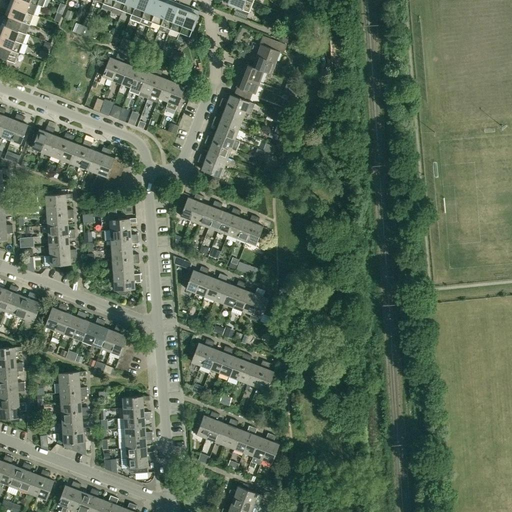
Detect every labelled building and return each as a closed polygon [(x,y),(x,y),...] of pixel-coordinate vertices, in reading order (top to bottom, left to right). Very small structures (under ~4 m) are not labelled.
[(12,0),(15,1),(13,6),(33,14),(37,4),(25,0),(12,0)] [(115,0),(113,6),(122,10),(126,0),(115,0)] [(126,0),(122,10),(132,13),(137,0),(126,0)] [(137,0),(132,13),(130,19),(140,22),(148,0),(137,0)] [(148,0),(140,22),(149,26),(152,21),(151,21),(159,0),(148,0)] [(150,26),(159,29),(169,4),(164,2),(164,0),(159,0),(151,21),(152,21),(150,26)] [(249,11),(253,2),(248,0),(225,0),(224,2),(249,11)] [(159,29),(161,24),(170,28),(180,4),(175,2),(174,6),(169,4),(159,29)] [(62,14),(66,5),(60,3),(57,11),(57,12),(62,14)] [(170,28),(180,32),(188,11),(183,9),(184,6),(180,4),(170,28)] [(7,10),(6,14),(30,24),(33,14),(13,6),(11,11),(7,10)] [(190,36),(199,11),(194,9),(193,13),(188,11),(180,32),(190,36)] [(67,10),(64,17),(69,19),(70,18),(71,18),(73,14),(71,13),(72,12),(67,10)] [(8,20),(6,25),(26,33),(30,24),(6,14),(4,19),(8,20)] [(0,29),(0,28),(0,33),(22,43),(26,33),(6,25),(4,30),(0,29)] [(0,44),(19,52),(22,43),(0,33),(0,39),(0,40),(0,44)] [(262,44),(258,55),(257,56),(275,62),(279,51),(283,53),(286,45),(262,36),(260,43),(262,44)] [(0,56),(15,62),(19,52),(0,44),(0,56)] [(46,52),(40,50),(38,56),(44,58),(46,52)] [(170,59),(169,60),(180,64),(181,63),(184,54),(173,50),(172,54),(170,59)] [(102,76),(112,79),(121,55),(118,53),(115,59),(109,57),(102,76)] [(255,62),(253,66),(253,67),(263,70),(263,71),(271,74),(275,62),(257,56),(258,55),(251,53),(249,59),(255,62)] [(112,79),(121,83),(128,64),(123,62),(126,56),(121,55),(112,79)] [(121,83),(131,87),(129,91),(140,62),(136,60),(134,66),(128,64),(121,83)] [(129,91),(138,94),(147,71),(142,69),(144,63),(140,62),(129,91)] [(238,66),(235,73),(259,82),(263,71),(263,70),(253,67),(253,66),(246,63),(244,68),(238,66)] [(138,94),(140,90),(149,94),(159,69),(155,67),(153,73),(147,71),(138,94)] [(163,71),(159,69),(149,94),(150,94),(148,99),(157,103),(159,98),(159,97),(166,78),(161,76),(163,71)] [(254,93),(259,82),(235,73),(233,79),(239,81),(237,87),(241,88),(238,95),(250,99),(253,92),(254,93)] [(171,81),(166,78),(159,97),(159,98),(168,101),(178,76),(174,75),(171,81)] [(182,78),(178,76),(168,101),(178,105),(179,101),(182,102),(185,95),(182,94),(185,86),(179,84),(182,78)] [(222,98),(221,102),(245,111),(249,101),(230,94),(228,100),(222,98)] [(282,114),(290,117),(298,97),(290,94),(282,114)] [(221,102),(219,105),(225,108),(223,113),(242,120),(245,111),(221,102)] [(0,112),(0,135),(1,136),(9,117),(3,115),(6,109),(2,108),(0,112)] [(267,115),(276,119),(278,113),(270,110),(267,115)] [(152,116),(144,112),(141,119),(149,123),(152,116)] [(1,136),(11,140),(20,115),(17,113),(14,119),(9,117),(1,136)] [(215,116),(213,120),(238,130),(242,120),(223,113),(221,119),(215,116)] [(11,140),(21,143),(22,139),(26,140),(29,133),(25,132),(28,124),(22,122),(25,116),(20,115),(11,140)] [(137,120),(130,117),(128,123),(134,126),(137,120)] [(213,120),(212,124),(218,126),(216,132),(235,139),(238,130),(213,120)] [(175,134),(178,127),(178,126),(171,123),(167,131),(175,134)] [(39,129),(32,148),(41,151),(51,127),(47,125),(45,131),(39,129)] [(41,151),(51,155),(58,136),(53,134),(55,128),(51,127),(41,151)] [(263,130),(261,137),(268,140),(270,135),(272,136),(273,132),(270,131),(269,133),(263,130)] [(51,155),(60,159),(70,134),(66,132),(63,138),(58,136),(51,155)] [(208,135),(206,139),(231,148),(235,139),(216,132),(214,137),(208,135)] [(60,159),(70,162),(77,143),(71,141),(74,135),(70,134),(60,159)] [(70,162),(79,166),(89,141),(84,139),(82,145),(77,143),(70,162)] [(206,139),(205,143),(211,145),(209,150),(228,158),(231,148),(206,139)] [(79,166),(88,169),(95,150),(90,148),(92,142),(89,141),(79,166)] [(88,169),(98,173),(107,148),(103,147),(101,153),(95,150),(88,169)] [(111,168),(113,162),(114,158),(109,156),(111,150),(107,148),(98,173),(107,177),(109,173),(111,168)] [(206,156),(201,154),(199,157),(224,167),(228,158),(209,150),(206,156)] [(115,156),(114,158),(113,162),(124,166),(126,160),(115,156)] [(199,157),(198,161),(204,163),(201,169),(220,177),(224,167),(199,157)] [(253,158),(251,164),(256,166),(255,168),(259,170),(262,160),(259,159),(258,160),(253,158)] [(122,172),(124,166),(113,162),(111,168),(122,172)] [(8,173),(8,168),(0,169),(0,179),(3,179),(2,173),(8,173)] [(120,178),(122,172),(111,168),(109,173),(120,178)] [(118,183),(120,178),(109,173),(107,177),(106,179),(118,183)] [(0,179),(0,189),(10,189),(9,184),(3,185),(3,179),(0,179)] [(115,189),(118,183),(106,179),(104,184),(115,189)] [(113,194),(115,189),(104,184),(102,190),(113,194)] [(0,189),(0,199),(4,199),(4,193),(10,193),(10,189),(0,189)] [(72,193),(46,195),(46,205),(67,204),(66,198),(72,197),(72,193)] [(200,195),(196,193),(194,199),(188,197),(180,216),(190,220),(200,195)] [(190,220),(200,223),(207,204),(201,202),(204,196),(200,195),(190,220)] [(0,199),(0,209),(11,209),(11,204),(5,205),(4,199),(0,199)] [(212,206),(207,204),(200,223),(209,227),(219,202),(215,200),(212,206)] [(209,227),(218,230),(226,211),(220,209),(222,203),(219,202),(209,227)] [(46,205),(47,215),(73,213),(73,209),(67,210),(67,204),(46,205)] [(231,213),(226,211),(218,230),(228,234),(237,209),(233,207),(231,213)] [(0,209),(0,219),(6,219),(5,213),(11,213),(11,209),(0,209)] [(228,234),(237,237),(244,219),(239,216),(241,210),(237,209),(228,234)] [(47,215),(48,225),(68,224),(68,218),(74,217),(73,213),(47,215)] [(250,221),(244,219),(237,237),(247,241),(256,216),(252,215),(250,221)] [(256,245),(263,226),(257,224),(260,218),(256,216),(247,241),(256,245)] [(136,222),(136,218),(130,218),(110,219),(110,229),(131,228),(130,222),(136,222)] [(0,219),(0,229),(13,228),(12,224),(6,225),(6,219),(0,219)] [(48,225),(48,235),(75,233),(75,229),(68,230),(68,224),(48,225)] [(0,239),(7,239),(7,233),(13,232),(13,228),(0,229),(0,239)] [(110,229),(111,240),(138,238),(137,234),(131,234),(131,228),(110,229)] [(48,235),(49,245),(69,243),(69,237),(75,237),(75,233),(48,235)] [(111,240),(112,250),(132,248),(132,242),(138,242),(138,238),(111,240)] [(192,243),(190,248),(196,250),(198,244),(193,242),(192,244),(192,243)] [(49,245),(50,255),(76,253),(76,249),(70,249),(69,243),(49,245)] [(201,245),(199,251),(200,251),(199,252),(206,255),(206,254),(207,254),(209,248),(201,245)] [(112,250),(112,260),(139,258),(139,254),(132,254),(132,248),(112,250)] [(212,248),(210,252),(212,253),(211,256),(218,259),(221,252),(212,248)] [(51,265),(71,264),(70,258),(77,257),(76,253),(50,255),(51,265)] [(112,260),(113,270),(133,268),(133,262),(139,262),(139,258),(112,260)] [(192,271),(189,280),(186,288),(195,292),(205,267),(201,266),(199,272),(193,269),(192,271)] [(209,269),(205,267),(195,292),(205,296),(212,277),(207,275),(209,269)] [(113,270),(114,280),(140,278),(140,274),(134,274),(133,268),(113,270)] [(218,279),(212,277),(205,296),(214,299),(224,275),(220,273),(218,279)] [(214,299),(224,303),(231,284),(225,282),(228,276),(224,275),(214,299)] [(129,291),(129,289),(135,288),(134,282),(141,282),(140,278),(114,280),(115,290),(118,290),(118,291),(119,293),(120,294),(122,295),(125,294),(127,294),(128,292),(129,291)] [(236,286),(231,284),(224,303),(233,306),(242,282),(239,280),(236,286)] [(233,306),(242,310),(250,291),(244,289),(246,283),(242,282),(233,306)] [(9,290),(3,288),(0,296),(0,308),(5,310),(15,286),(11,284),(9,290)] [(5,310),(15,314),(22,295),(16,293),(19,287),(15,286),(5,310)] [(255,293),(250,291),(242,310),(252,313),(261,289),(257,287),(255,293)] [(268,299),(269,298),(263,296),(265,290),(261,289),(252,313),(261,317),(263,312),(268,299)] [(28,297),(22,295),(15,314),(24,318),(34,293),(30,291),(28,297)] [(34,321),(41,302),(35,300),(37,294),(34,293),(24,318),(34,321)] [(268,299),(263,312),(270,315),(275,302),(268,299)] [(52,307),(45,326),(54,329),(64,305),(60,303),(58,309),(52,307)] [(54,329),(64,333),(71,314),(66,312),(68,306),(64,305),(54,329)] [(77,316),(71,314),(64,333),(73,337),(83,312),(79,310),(77,316)] [(196,312),(190,310),(187,318),(194,320),(196,312)] [(73,337),(83,340),(90,321),(84,319),(87,313),(83,312),(73,337)] [(95,323),(90,321),(83,340),(92,344),(101,319),(97,317),(95,323)] [(105,320),(101,319),(92,344),(101,347),(109,328),(103,326),(105,320)] [(114,331),(109,328),(101,347),(111,351),(120,326),(116,325),(114,331)] [(122,334),(124,328),(120,326),(111,351),(120,355),(122,351),(124,346),(126,340),(127,336),(122,334)] [(128,334),(127,336),(126,340),(137,344),(140,338),(128,334)] [(198,342),(191,361),(201,365),(211,340),(207,339),(204,344),(198,342)] [(135,350),(137,344),(126,340),(124,346),(135,350)] [(210,368),(218,349),(219,347),(213,345),(214,341),(211,340),(201,365),(210,368)] [(133,356),(135,350),(124,346),(122,351),(133,356)] [(223,352),(218,349),(210,368),(220,372),(229,347),(225,346),(223,352)] [(22,350),(21,347),(15,347),(0,347),(0,358),(16,357),(15,351),(22,350)] [(220,372),(229,375),(236,357),(231,355),(233,349),(229,347),(220,372)] [(122,351),(120,355),(119,357),(131,361),(133,356),(122,351)] [(242,359),(236,357),(229,375),(238,379),(248,354),(244,353),(242,359)] [(238,379),(248,383),(255,364),(249,362),(252,356),(248,354),(238,379)] [(0,358),(0,367),(23,366),(22,362),(16,363),(16,357),(0,358)] [(119,357),(117,362),(129,367),(131,361),(119,357)] [(260,366),(255,364),(248,383),(257,386),(267,361),(263,360),(260,366)] [(268,369),(270,363),(267,361),(257,386),(267,390),(274,371),(268,369)] [(99,362),(97,368),(103,370),(105,365),(99,362)] [(115,368),(126,373),(129,367),(117,362),(115,368)] [(0,367),(0,378),(17,377),(17,371),(23,370),(23,366),(0,367)] [(85,375),(85,371),(79,372),(79,371),(59,373),(59,383),(80,382),(79,375),(85,375)] [(18,383),(17,377),(0,378),(0,388),(24,386),(24,382),(18,383)] [(59,383),(60,393),(87,391),(86,387),(80,387),(80,382),(59,383)] [(0,388),(0,398),(19,397),(18,391),(24,390),(24,386),(0,388)] [(60,393),(61,403),(81,401),(81,395),(87,395),(87,391),(60,393)] [(149,399),(149,395),(123,397),(123,407),(143,406),(143,400),(149,399)] [(0,398),(0,408),(26,406),(25,402),(19,403),(19,397),(0,398)] [(61,403),(62,413),(88,411),(88,407),(82,407),(81,401),(61,403)] [(20,411),(26,410),(26,406),(0,408),(0,418),(20,417),(20,411)] [(123,407),(124,418),(151,416),(150,411),(144,412),(143,406),(123,407)] [(62,413),(62,423),(83,421),(82,415),(88,415),(88,411),(62,413)] [(196,434),(206,437),(216,412),(212,411),(210,417),(204,415),(201,421),(196,434)] [(206,437),(215,441),(223,422),(217,420),(220,414),(216,412),(206,437)] [(124,418),(125,428),(145,426),(145,420),(151,419),(151,416),(124,418)] [(228,424),(223,422),(215,441),(225,444),(235,420),(231,418),(228,424)] [(198,420),(193,432),(196,434),(201,421),(198,420)] [(225,444),(234,448),(241,429),(236,427),(238,421),(235,420),(225,444)] [(62,423),(63,433),(90,431),(89,427),(83,427),(83,421),(62,423)] [(247,431),(241,429),(234,448),(244,451),(253,427),(249,425),(247,431)] [(125,428),(126,437),(152,436),(152,431),(145,432),(145,426),(125,428)] [(244,451),(253,455),(260,436),(255,434),(257,428),(253,427),(244,451)] [(82,442),(84,442),(84,435),(90,435),(90,431),(63,433),(64,443),(82,442)] [(266,438),(260,436),(253,455),(262,459),(272,434),(268,433),(266,438)] [(273,441),(276,435),(272,434),(262,459),(272,462),(279,444),(273,441)] [(126,437),(126,447),(146,446),(146,440),(152,439),(152,436),(126,437)] [(83,453),(82,442),(64,443),(64,447),(83,454),(83,453)] [(147,452),(146,446),(126,447),(126,448),(120,448),(121,458),(127,457),(154,455),(153,451),(147,452)] [(0,480),(9,456),(5,455),(3,460),(0,459),(0,480)] [(154,459),(154,455),(127,457),(128,469),(129,471),(130,472),(132,473),(148,472),(148,460),(154,459)] [(11,464),(13,458),(9,456),(0,480),(0,481),(9,485),(16,466),(11,464)] [(22,468),(16,466),(9,485),(18,488),(28,463),(24,462),(22,468)] [(32,465),(28,463),(18,488),(28,492),(35,473),(29,471),(32,465)] [(41,475),(35,473),(28,492),(37,495),(47,471),(43,469),(41,475)] [(47,499),(54,480),(48,478),(50,472),(47,471),(37,495),(47,499)] [(65,484),(58,503),(63,506),(68,507),(77,482),(73,481),(71,487),(65,484)] [(68,507),(77,511),(84,492),(79,490),(81,484),(77,482),(68,507)] [(236,491),(230,489),(229,493),(253,502),(257,493),(238,486),(236,491)] [(90,494),(84,492),(77,511),(80,511),(87,511),(96,489),(92,488),(90,494)] [(87,511),(97,511),(103,499),(97,497),(100,491),(96,489),(87,511)] [(229,493),(227,497),(233,499),(231,504),(250,511),(253,502),(229,493)] [(109,501),(103,499),(97,511),(108,511),(115,497),(111,495),(109,501)] [(108,511),(119,511),(122,506),(116,504),(118,498),(115,497),(108,511)] [(13,502),(12,505),(10,510),(15,511),(20,511),(23,506),(13,502)] [(127,508),(122,506),(119,511),(129,511),(133,504),(129,502),(127,508)]
